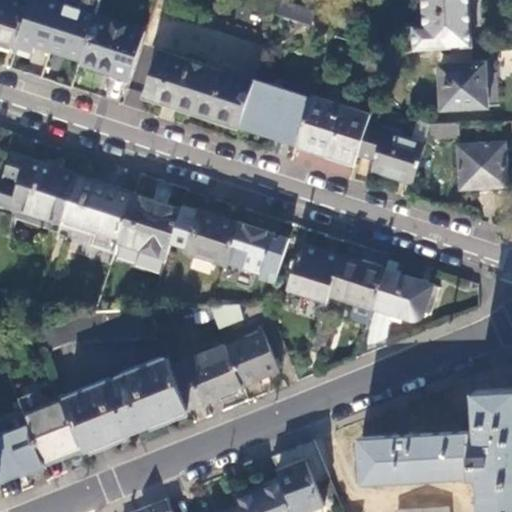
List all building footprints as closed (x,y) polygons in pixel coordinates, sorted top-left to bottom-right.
[(0,1),(0,41),(17,47),(32,0),(1,0),(1,2),(0,1)] [(32,0),(17,47),(32,52),(34,45),(81,60),(96,15),(100,0),(32,0)] [(315,11),(283,0),(281,0),(276,15),(310,26),(315,11)] [(423,0),(426,28),(415,29),(416,51),(473,48),(469,0),(423,0)] [(129,79),(146,30),(96,15),(81,60),(80,63),(129,79)] [(214,118),(240,127),(255,80),(161,49),(145,96),(158,100),(214,118)] [(396,52),(358,55),(363,72),(396,69),(396,52)] [(440,65),(443,109),(487,106),(485,63),(440,65)] [(255,80),(240,127),(298,145),(313,99),(255,80)] [(371,114),(314,95),(313,99),(298,145),(355,164),(358,153),(369,121),(371,114)] [(369,121),(358,153),(375,159),(372,169),(413,183),(426,145),(424,144),(428,132),(416,129),(411,140),(383,132),(385,126),(369,121)] [(459,122),(431,123),(432,136),(459,135),(459,122)] [(458,145),(461,189),(507,186),(505,142),(458,145)] [(78,174),(11,153),(0,188),(0,201),(15,206),(13,215),(60,231),(78,174)] [(136,193),(78,174),(60,231),(60,233),(91,244),(88,253),(114,261),(118,248),(136,193)] [(183,208),(136,193),(118,248),(165,263),(183,208)] [(0,201),(0,210),(13,215),(15,206),(0,201)] [(239,221),(201,208),(187,251),(225,263),(226,260),(239,221)] [(276,233),(239,221),(226,260),(262,271),(260,276),(261,277),(263,272),(276,276),(274,281),(276,281),(290,237),(289,236),(288,240),(275,236),(276,233)] [(345,255),(305,242),(291,288),(329,300),(331,294),(345,255)] [(387,268),(345,255),(331,294),(356,302),(350,318),(368,324),(373,307),(374,307),(387,268)] [(434,284),(387,268),(374,307),(414,319),(416,319),(417,319),(419,319),(420,317),(421,317),(422,316),(423,315),(424,314),(434,284)] [(199,290),(177,283),(172,300),(194,307),(199,290)] [(238,305),(210,306),(218,327),(243,317),(238,305)] [(71,313),(37,324),(48,351),(73,342),(161,338),(149,309),(71,313)] [(322,355),(335,317),(322,312),(309,350),(322,355)] [(226,345),(242,386),(279,372),(262,330),(226,345)] [(189,408),(242,386),(226,345),(172,366),(189,408)] [(189,408),(172,366),(169,357),(66,398),(85,445),(87,449),(189,408)] [(485,511),(511,511),(511,388),(478,390),(481,438),(474,438),(473,430),(363,437),(366,482),(483,476),(485,511)] [(55,405),(25,417),(29,427),(43,462),(85,445),(66,398),(66,396),(53,401),(55,405)] [(45,465),(43,462),(29,427),(0,438),(0,475),(21,467),(24,473),(45,465)] [(331,476),(322,453),(307,459),(317,482),(331,476)] [(307,459),(279,470),(283,479),(295,511),(308,511),(326,505),(317,482),(307,459)] [(242,511),(295,511),(283,479),(237,496),(242,510),(242,511)]
